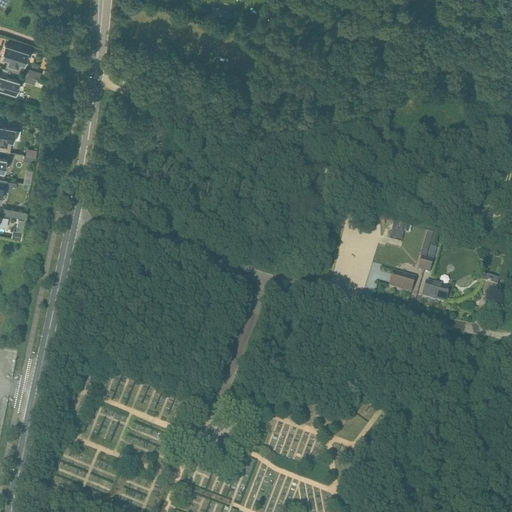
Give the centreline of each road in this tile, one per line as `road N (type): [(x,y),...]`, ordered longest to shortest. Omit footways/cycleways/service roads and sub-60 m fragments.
road 1 (unclassified): [(486,333),(74,214)]
road 2 (tertiary): [(11,511),(74,214)]
road 3 (track): [(350,187),(226,143),(202,115),(95,75)]
road 4 (tertiary): [(100,0),(74,214)]
road 5 (track): [(511,241),(350,187)]
